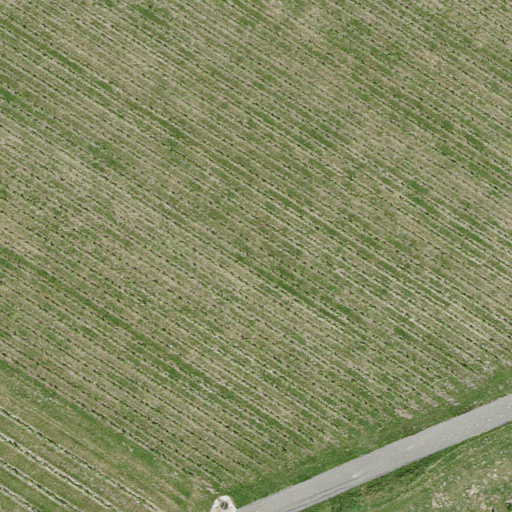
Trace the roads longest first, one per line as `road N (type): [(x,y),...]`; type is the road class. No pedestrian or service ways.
road 1 (track): [(265,511),(511,407)]
road 2 (track): [(214,511),(0,374)]
